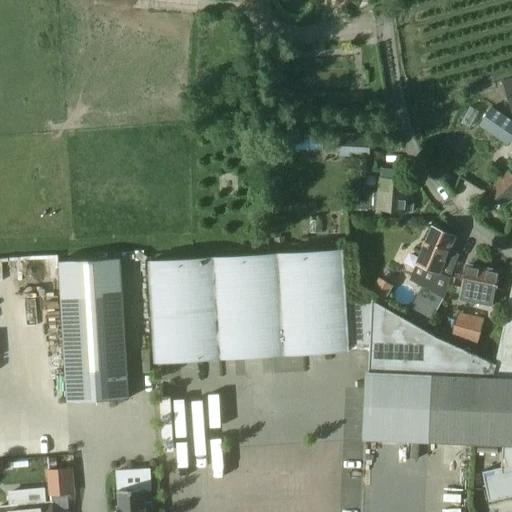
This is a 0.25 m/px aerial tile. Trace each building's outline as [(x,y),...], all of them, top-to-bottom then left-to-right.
[(511,77),(502,80),(511,114),(511,77)] [(511,140),(511,121),(492,107),(481,100),(465,125),(475,132),(480,125),(508,144),(511,140)] [(338,158),(369,160),(370,136),(339,135),(338,158)] [(353,208),(371,209),(404,212),(407,178),(396,178),(397,169),(382,168),(380,193),(372,192),(355,190),(353,208)] [(504,207),(511,200),(511,172),(510,170),(490,189),(504,207)] [(434,227),(418,263),(410,280),(425,288),(408,317),(425,328),(435,312),(438,313),(439,307),(438,306),(442,299),(444,299),(451,277),(441,273),(456,237),(434,227)] [(343,250),(279,253),(283,353),(348,350),(345,302),(343,250)] [(279,253),(214,256),(219,356),(283,353),(279,253)] [(214,256),(150,259),(155,360),(219,356),(214,256)] [(121,257),(60,261),(68,402),(129,398),(121,257)] [(497,289),(499,275),(467,270),(463,300),(503,307),(505,291),(497,289)] [(385,301),(394,285),(382,278),(372,294),(385,301)] [(345,302),(348,350),(369,349),(369,372),(366,437),(504,443),(503,469),(483,473),(490,504),(511,498),(511,292),(498,365),(432,335),(401,317),(372,301),(345,302)] [(0,337),(8,338),(9,300),(0,299),(0,337)] [(439,307),(438,313),(433,333),(477,345),(484,319),(439,307)] [(47,468),(49,496),(75,494),(72,466),(47,468)] [(115,493),(116,511),(144,511),(143,492),(115,493)] [(0,511),(54,511),(54,501),(0,506),(0,511)]
